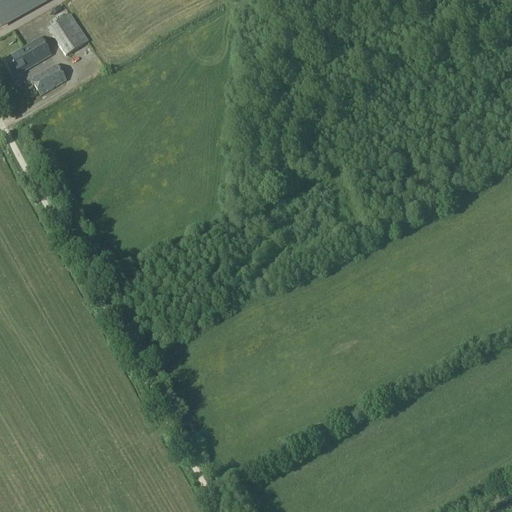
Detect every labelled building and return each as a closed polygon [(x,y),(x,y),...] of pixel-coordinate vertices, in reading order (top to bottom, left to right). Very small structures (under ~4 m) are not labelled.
[(0,0),(0,27),(48,0),(0,0)] [(65,56),(88,42),(70,13),(48,27),(65,56)] [(27,23),(13,26),(15,37),(30,34),(27,23)] [(40,38),(2,60),(13,77),(50,56),(40,38)] [(41,96),(66,81),(56,65),(30,80),(41,96)]
